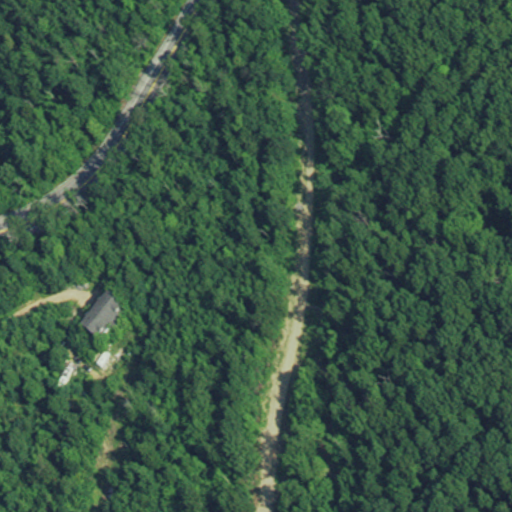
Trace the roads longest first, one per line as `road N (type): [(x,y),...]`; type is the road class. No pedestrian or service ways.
road 1 (residential): [(302,0),(310,198),(303,304),(278,414),(275,511)]
road 2 (secondary): [(202,0),(113,152),(73,200),(0,232)]
